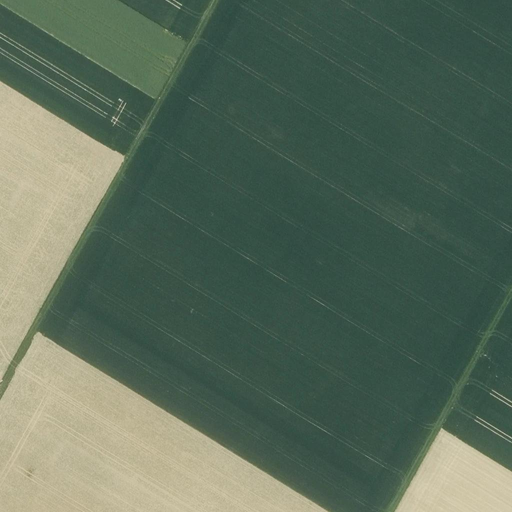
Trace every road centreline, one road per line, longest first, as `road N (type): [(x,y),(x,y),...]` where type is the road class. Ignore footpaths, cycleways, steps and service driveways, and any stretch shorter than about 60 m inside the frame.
road 1 (track): [(0,415),(228,0)]
road 2 (track): [(511,315),(403,511)]
